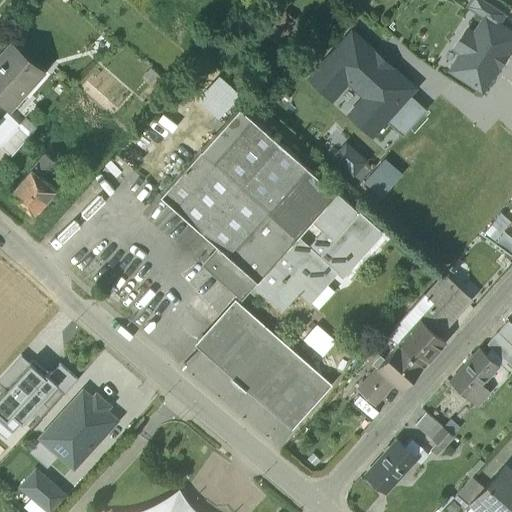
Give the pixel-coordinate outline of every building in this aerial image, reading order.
[(506,15),(482,0),(471,0),(467,5),(486,17),(499,26),(506,15)] [(511,33),(499,26),(486,17),(474,36),(467,31),(456,49),(462,53),(451,71),(482,91),(499,64),(497,63),(502,56),(504,58),(511,45),(511,33)] [(385,121),(403,138),(427,111),(409,95),(415,88),(389,66),(388,68),(376,57),(378,55),(352,32),(310,80),(332,99),(348,82),(365,98),(349,116),(372,136),(385,121)] [(9,47),(0,58),(0,97),(11,108),(24,93),(20,89),(37,69),(10,45),(9,46),(9,47)] [(268,209),(299,237),(338,192),(240,106),(201,150),(268,209)] [(18,127),(1,146),(11,155),(28,136),(18,127)] [(268,209),(201,150),(161,196),(220,248),(228,255),(268,209)] [(45,153),(32,168),(41,175),(54,161),(45,153)] [(41,175),(32,168),(10,193),(33,213),(55,188),(41,175)] [(359,211),(338,192),(299,237),(320,255),(359,211)] [(268,209),(228,255),(220,248),(207,263),(244,297),(254,286),(299,237),(268,209)] [(359,211),(320,255),(337,270),(336,271),(342,277),(382,232),(359,211)] [(299,237),(254,286),(280,309),(297,290),(309,301),(336,271),(337,270),(320,255),(299,237)] [(444,272),(425,293),(434,302),(440,296),(449,285),(450,286),(454,281),(444,272)] [(450,286),(449,285),(440,296),(455,309),(454,309),(456,311),(466,300),(450,286)] [(425,293),(389,334),(398,343),(419,319),(434,302),(425,293)] [(455,309),(440,296),(434,302),(419,319),(434,332),(454,309),(455,309)] [(326,385),(235,304),(201,343),(292,424),(326,385)] [(419,319),(398,343),(422,364),(443,341),(434,332),(419,319)] [(511,324),(508,321),(497,333),(511,345),(511,324)] [(398,343),(377,366),(395,383),(401,388),(422,364),(398,343)] [(480,348),(450,382),(476,405),(488,391),(482,385),(499,366),(487,354),(480,348)] [(492,348),(487,354),(499,366),(505,359),(492,348)] [(0,379),(0,385),(7,391),(30,364),(21,356),(0,379)] [(49,378),(32,363),(30,364),(7,391),(0,398),(0,413),(8,420),(12,416),(22,424),(55,386),(56,384),(49,378)] [(65,395),(77,381),(60,365),(49,378),(56,384),(55,386),(65,395)] [(378,368),(358,390),(375,406),(395,383),(378,368)] [(83,393),(43,439),(75,467),(115,421),(83,393)] [(443,428),(426,413),(416,425),(433,440),(443,428)] [(433,440),(443,449),(453,437),(443,428),(433,440)] [(397,441),(367,475),(387,492),(416,459),(404,448),(397,441)] [(421,453),(409,442),(404,448),(416,459),(421,453)] [(511,511),(511,474),(505,469),(486,490),(473,504),(474,505),(481,511),(511,511)] [(49,511),(64,496),(36,472),(22,488),(49,511)] [(473,478),(454,499),(468,511),(474,505),(473,504),(486,490),(473,478)] [(190,511),(189,511),(185,507),(181,500),(178,496),(169,502),(160,508),(150,511),(190,511)]
